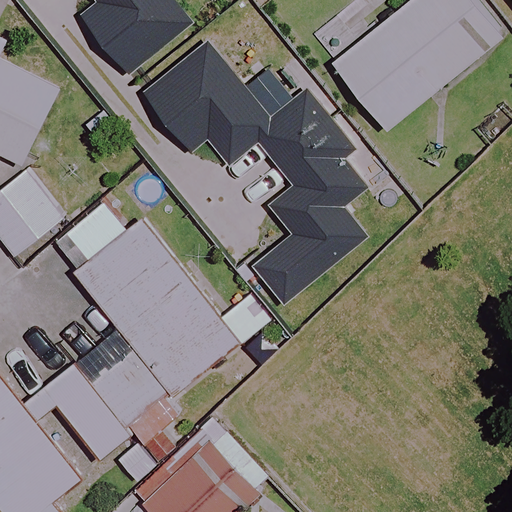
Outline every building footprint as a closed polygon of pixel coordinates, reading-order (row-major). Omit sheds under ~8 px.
[(177,0),(96,0),(100,5),(89,14),(131,68),(193,19),(177,0)] [(508,34),(480,0),(413,0),(337,62),(390,128),(508,34)] [(11,37),(0,31),(0,147),(27,161),(64,86),(2,55),(11,37)] [(150,92),(193,147),(212,132),(228,152),(271,118),(213,43),(150,92)] [(345,202),(366,183),(344,157),(357,146),(310,90),(260,132),(302,181),(272,207),(300,240),(262,273),(288,303),(371,233),(345,202)] [(68,214),(29,168),(0,192),(0,228),(21,253),(68,214)] [(92,378),(130,426),(175,391),(177,394),(245,340),(146,214),(78,268),(137,343),(92,378)] [(92,378),(79,360),(38,392),(25,402),(0,370),(0,501),(8,511),(67,511),(57,499),(85,477),(41,422),(54,413),(51,409),(61,402),(105,457),(136,433),(92,378)] [(239,511),(246,506),(192,451),(144,498),(158,511),(239,511)]
